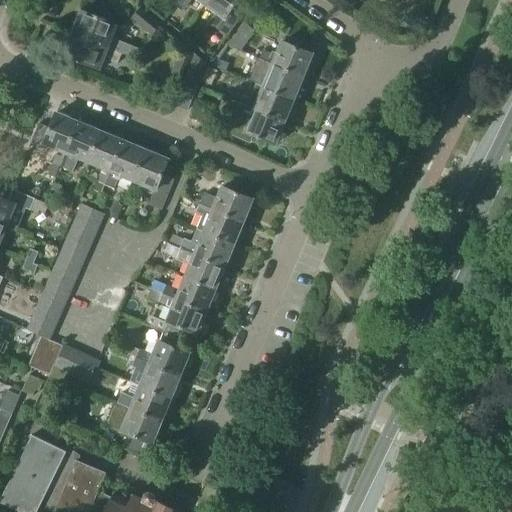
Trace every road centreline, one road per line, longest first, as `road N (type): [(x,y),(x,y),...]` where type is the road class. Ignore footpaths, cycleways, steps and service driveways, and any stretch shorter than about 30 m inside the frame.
road 1 (residential): [(313,192),(206,451),(313,502)]
road 2 (secondary): [(340,511),(511,151)]
road 3 (residential): [(313,192),(0,58)]
road 4 (residential): [(376,47),(313,192)]
